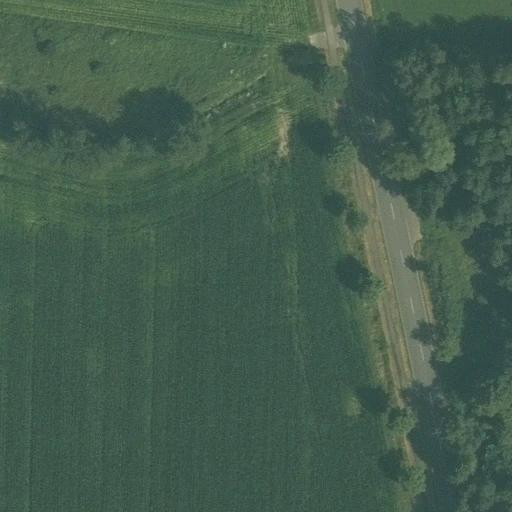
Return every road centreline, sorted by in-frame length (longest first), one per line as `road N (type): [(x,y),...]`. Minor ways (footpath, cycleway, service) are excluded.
road 1 (tertiary): [(451,511),(348,0)]
road 2 (unknown): [(434,423),(511,305)]
